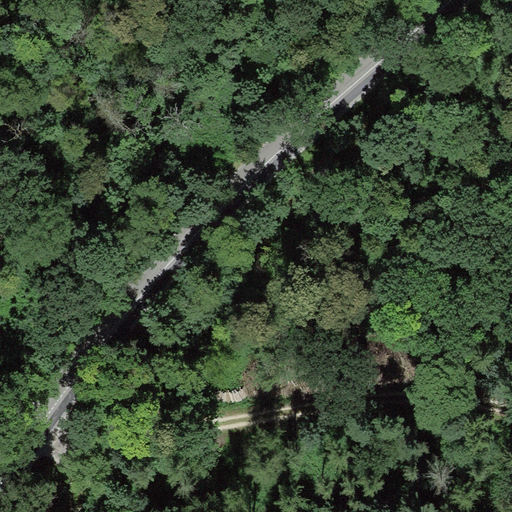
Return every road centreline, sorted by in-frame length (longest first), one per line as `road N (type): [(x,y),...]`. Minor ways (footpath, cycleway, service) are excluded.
road 1 (tertiary): [(0,484),(33,426),(188,231),(448,0)]
road 2 (track): [(511,410),(462,398),(390,400),(73,444),(0,403)]
